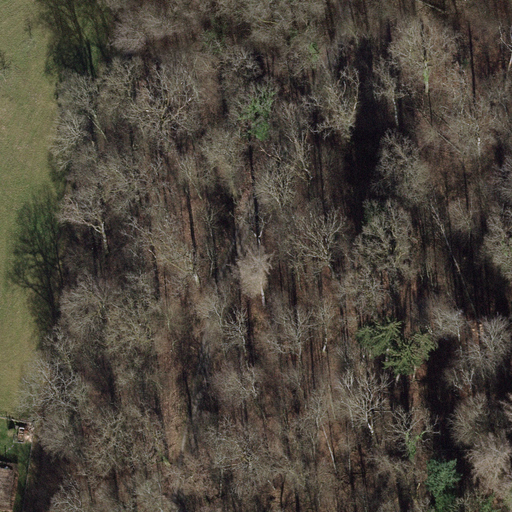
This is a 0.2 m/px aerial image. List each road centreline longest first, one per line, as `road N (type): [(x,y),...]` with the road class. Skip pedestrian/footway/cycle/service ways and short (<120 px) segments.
road 1 (track): [(180,511),(209,320),(240,229),(320,88),(346,0)]
road 2 (track): [(118,0),(62,280),(32,511)]
